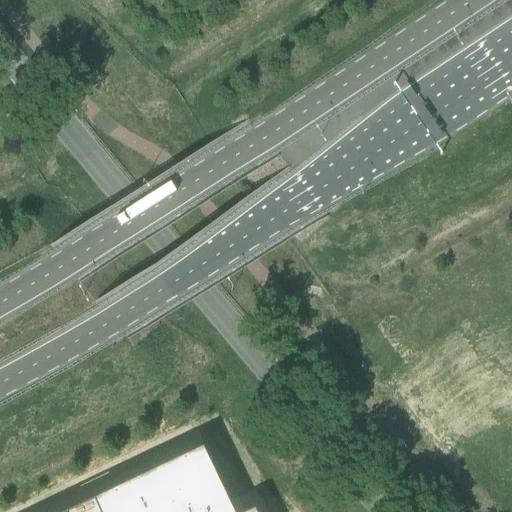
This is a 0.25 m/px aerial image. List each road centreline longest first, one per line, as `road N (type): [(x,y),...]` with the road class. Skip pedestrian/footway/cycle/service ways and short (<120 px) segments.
road 1 (primary): [(0,388),(109,329),(511,70)]
road 2 (tertiary): [(380,511),(0,51)]
road 3 (primary): [(474,0),(0,307)]
